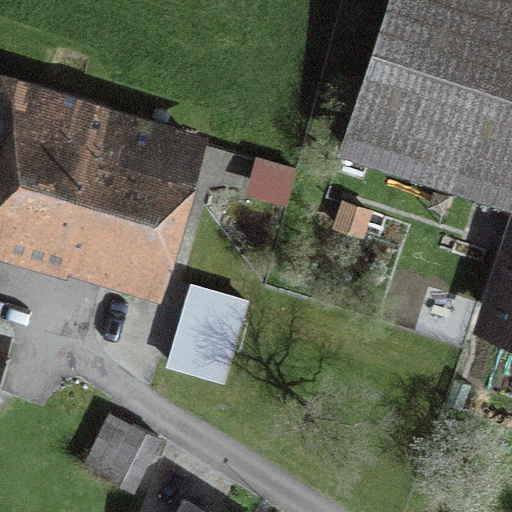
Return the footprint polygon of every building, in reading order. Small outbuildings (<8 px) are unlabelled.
[(511,0),(398,0),(351,135),(511,190),(511,211),(480,305),(511,315),(511,0)] [(184,124),(0,80),(0,258),(143,293),(184,124)] [(241,297),(191,283),(170,355),(220,370),(241,297)] [(0,415),(2,416),(31,329),(0,319),(0,415)] [(156,438),(103,414),(79,464),(133,488),(156,438)]
